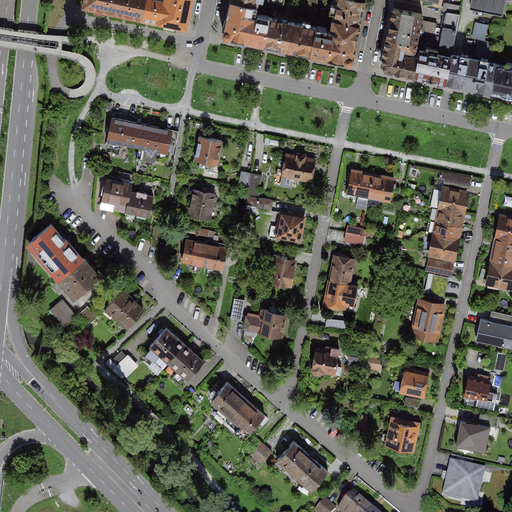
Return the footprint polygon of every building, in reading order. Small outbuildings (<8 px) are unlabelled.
[(84,0),(84,7),(117,13),(119,0),(84,0)] [(119,0),(117,13),(142,19),(146,0),(119,0)] [(146,0),(142,19),(187,28),(192,0),(166,0),(167,1),(163,0),(146,0)] [(227,37),(264,44),(270,17),(270,16),(262,15),(262,18),(247,15),(248,12),(251,11),(256,12),(258,6),(231,0),(224,33),(224,35),(225,36),(227,37)] [(318,0),(310,0),(308,16),(315,17),(318,0)] [(333,19),(360,24),(365,1),(358,0),(336,0),(336,5),(332,4),(331,11),(335,12),(333,19)] [(505,0),(473,0),(471,9),(502,15),(505,0)] [(417,43),(423,14),(394,8),(388,37),(417,43)] [(439,54),(451,56),(452,55),(460,14),(448,12),(439,54)] [(264,44),(288,49),(293,22),(270,17),(264,44)] [(352,61),(353,60),(360,24),(333,19),(332,24),(340,30),(339,34),(326,31),(327,28),(317,26),(316,27),(311,54),(349,62),(351,62),(352,61)] [(495,19),(493,26),(500,27),(505,28),(506,21),(495,19)] [(492,24),(477,21),(474,36),(489,39),(492,24)] [(288,49),(311,54),(316,27),(293,22),(288,49)] [(437,24),(429,23),(427,34),(435,36),(437,24)] [(493,26),(491,36),(503,38),(504,31),(500,30),(500,27),(493,26)] [(416,50),(417,43),(388,37),(383,63),(387,69),(395,71),(395,72),(405,74),(405,73),(416,75),(420,57),(413,56),(413,52),(416,50)] [(496,42),(480,39),(477,53),(493,56),(496,42)] [(416,75),(446,82),(451,56),(439,54),(421,50),(420,57),(416,75)] [(452,83),(492,91),(498,64),(457,56),(452,55),(451,56),(446,82),(452,83)] [(492,91),(511,95),(511,67),(498,64),(492,91)] [(144,124),(112,118),(106,145),(121,148),(122,143),(140,147),(144,124)] [(173,130),(144,124),(140,147),(137,157),(155,161),(157,151),(168,153),(169,145),(173,130)] [(179,131),(173,130),(169,145),(176,146),(179,131)] [(222,141),(201,137),(196,160),(201,161),(200,166),(211,168),(212,163),(217,164),(222,141)] [(316,160),(287,154),(283,175),(311,181),(316,160)] [(373,174),(353,170),(350,189),(359,190),(358,194),(369,196),(373,174)] [(249,188),(251,174),(242,172),(239,186),(249,188)] [(261,176),(251,174),(249,188),(248,195),(257,197),(261,176)] [(394,179),(373,174),(369,196),(381,198),(381,195),(390,197),(394,179)] [(470,177),(454,174),(452,184),(468,187),(470,177)] [(112,208),(126,211),(131,191),(132,185),(107,180),(102,203),(111,205),(112,208)] [(463,213),(467,193),(436,186),(431,206),(441,208),(463,213)] [(215,194),(194,190),(190,212),(210,216),(215,194)] [(147,215),(150,216),(154,197),(147,195),(147,193),(138,191),(138,193),(131,191),(126,211),(139,213),(138,216),(146,218),(147,215)] [(250,209),(251,206),(272,210),(274,200),(257,197),(248,195),(246,208),(250,209)] [(460,226),(463,213),(441,208),(438,221),(460,226)] [(301,234),(304,218),(283,213),(278,235),(294,239),(295,241),(299,242),(302,240),(303,237),(301,234)] [(511,216),(502,214),(498,235),(511,237),(511,216)] [(458,239),(460,226),(438,221),(435,234),(458,239)] [(45,260),(61,278),(83,259),(65,238),(64,239),(51,224),(31,242),(38,250),(46,259),(45,260)] [(348,225),(347,232),(360,235),(361,228),(348,225)] [(210,229),(200,227),(199,234),(208,236),(210,229)] [(360,235),(347,232),(345,241),(362,244),(364,236),(360,235)] [(453,259),(458,239),(435,234),(431,254),(453,259)] [(242,236),(235,235),(233,248),(240,249),(242,236)] [(511,237),(498,235),(495,249),(511,252),(511,237)] [(183,261),(203,265),(207,244),(187,240),(183,261)] [(203,265),(224,269),(228,248),(207,244),(203,265)] [(511,252),(495,249),(492,264),(511,267),(511,252)] [(336,255),(331,279),(349,283),(354,259),(336,255)] [(69,286),(77,295),(99,276),(84,258),(83,259),(61,278),(68,287),(69,286)] [(435,259),(432,272),(451,275),(454,263),(435,259)] [(291,286),(295,264),(273,260),(269,281),(291,286)] [(511,267),(492,264),(488,285),(511,290),(511,285),(511,267)] [(429,273),(425,292),(430,293),(434,274),(429,273)] [(449,277),(434,274),(430,293),(430,294),(445,297),(449,277)] [(331,279),(326,303),(353,309),(358,285),(349,283),(331,279)] [(132,297),(123,290),(108,308),(130,327),(144,310),(131,298),(132,297)] [(235,298),(232,318),(242,320),(245,300),(235,298)] [(441,324),(445,303),(420,298),(415,318),(441,324)] [(65,326),(77,316),(63,300),(51,310),(65,326)] [(99,317),(88,306),(77,316),(87,327),(99,317)] [(283,327),(286,314),(263,310),(262,319),(247,316),(245,328),(259,331),(259,332),(281,336),(282,333),(283,333),(284,329),(283,327)] [(495,322),(511,326),(511,324),(511,315),(497,312),(495,322)] [(437,342),(441,324),(415,318),(411,336),(437,342)] [(495,322),(481,319),(476,340),(511,347),(511,325),(511,326),(495,322)] [(185,344),(167,328),(151,346),(153,348),(151,350),(158,356),(160,354),(169,362),(185,344)] [(204,361),(185,344),(169,362),(179,371),(174,377),(181,383),(186,377),(188,379),(204,361)] [(326,351),(317,349),(313,368),(315,372),(320,373),(324,371),(335,373),(340,349),(327,346),(326,351)] [(122,351),(112,360),(117,365),(127,356),(122,351)] [(507,355),(497,353),(494,368),(505,370),(507,355)] [(384,359),(369,356),(367,367),(382,370),(384,359)] [(424,395),(429,373),(405,368),(401,391),(424,395)] [(479,378),(469,376),(465,395),(478,398),(477,405),(494,408),(498,393),(489,391),(491,381),(488,380),(488,377),(480,375),(479,378)] [(247,399),(228,382),(212,400),(231,417),(247,399)] [(416,404),(417,397),(407,396),(406,403),(416,404)] [(265,415),(247,399),(231,417),(249,433),(265,415)] [(368,416),(362,415),(360,428),(366,429),(368,416)] [(487,426),(465,422),(463,435),(461,435),(460,436),(459,437),(459,439),(460,440),(461,441),(461,444),(482,448),(487,426)] [(416,432),(417,428),(392,423),(389,436),(390,436),(389,445),(395,446),(397,449),(403,450),(407,449),(412,450),(414,440),(417,439),(418,434),(416,432)] [(253,455),(263,444),(255,437),(245,448),(253,455)] [(312,456),(294,441),(278,460),(295,475),(312,456)] [(272,452),(263,444),(253,455),(263,463),(272,452)] [(328,471),(312,456),(295,475),(300,479),(297,483),(309,493),(328,471)] [(486,470),(451,462),(443,497),(478,505),(486,470)] [(370,508),(354,494),(338,511),(370,511),(373,509),(371,507),(370,508)] [(334,511),(337,509),(326,499),(315,511),(316,511),(334,511)]
